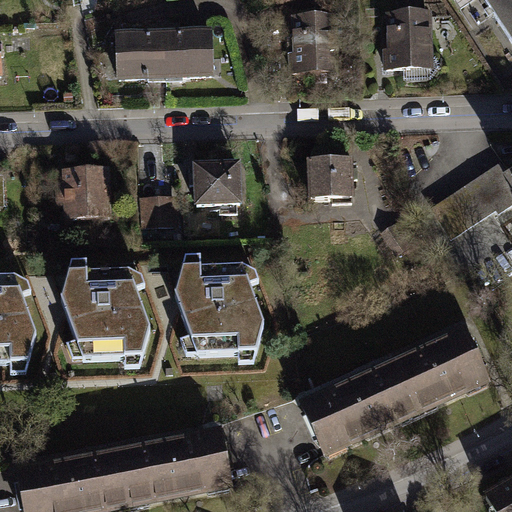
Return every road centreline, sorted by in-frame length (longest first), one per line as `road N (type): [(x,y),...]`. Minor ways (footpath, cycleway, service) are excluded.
road 1 (residential): [(511,118),(94,133)]
road 2 (residential): [(364,511),(511,445)]
road 3 (residential): [(94,133),(77,7)]
